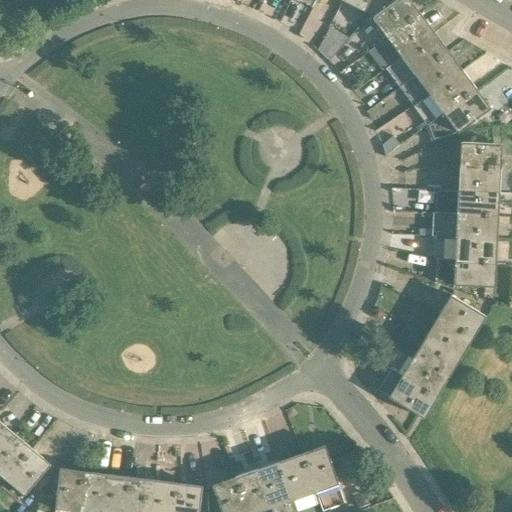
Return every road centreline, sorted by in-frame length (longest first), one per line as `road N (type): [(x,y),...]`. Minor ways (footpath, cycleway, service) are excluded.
road 1 (residential): [(320,359),(366,277),(374,207),(359,138),(305,62),(245,24),(152,9),(62,35),(7,79)]
road 2 (residential): [(320,359),(241,413),(166,427),(72,406),(0,347)]
road 3 (residential): [(429,511),(320,359)]
